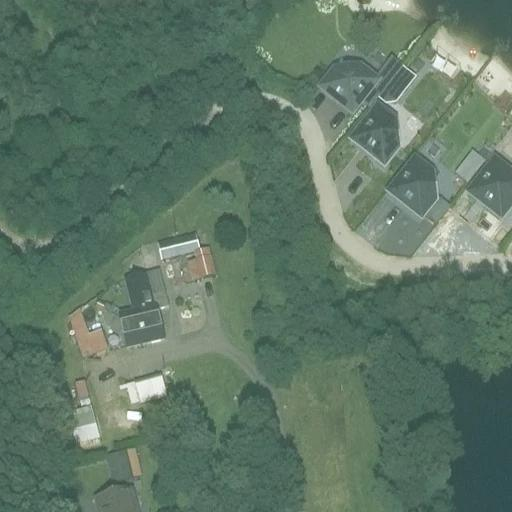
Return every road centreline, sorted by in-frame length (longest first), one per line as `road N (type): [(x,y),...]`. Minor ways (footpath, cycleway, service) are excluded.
road 1 (track): [(511,266),(371,263),(343,246),(313,141),(294,117),(269,102),(238,102),(201,119)]
road 2 (track): [(201,119),(52,249),(35,253)]
